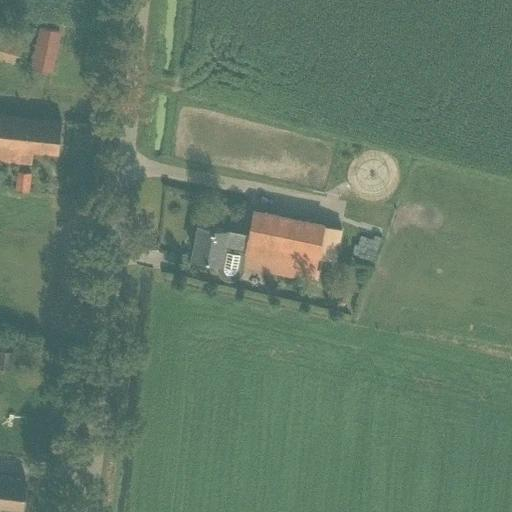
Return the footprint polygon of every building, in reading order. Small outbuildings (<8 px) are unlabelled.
[(28,33),(0,24),(0,58),(18,64),(28,33)] [(34,68),(50,71),(59,29),(43,26),(34,68)] [(34,150),(39,151),(58,153),(62,121),(0,114),(0,158),(33,162),(34,150)] [(32,173),(17,171),(16,190),(30,191),(32,173)] [(193,255),(212,259),(219,261),(218,268),(218,273),(219,277),(223,280),(228,282),(233,282),(237,281),(240,278),(242,275),(243,272),(244,265),(315,279),(320,255),(335,258),(342,228),(326,224),(255,210),(250,234),(199,224),(193,255)] [(0,351),(0,368),(10,369),(11,353),(0,351)] [(0,506),(22,509),(25,479),(6,476),(0,475),(0,506)]
